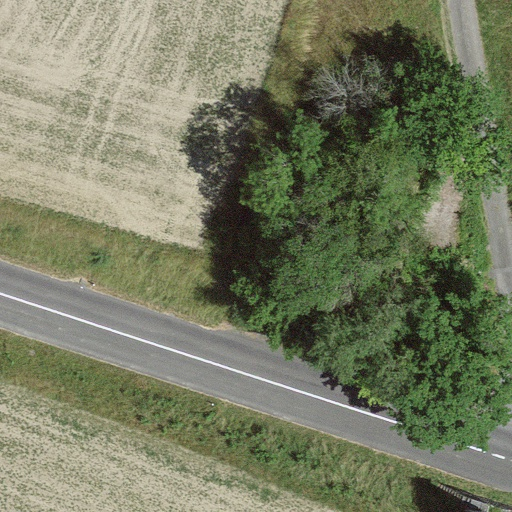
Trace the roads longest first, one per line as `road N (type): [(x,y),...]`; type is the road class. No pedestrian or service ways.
road 1 (tertiary): [(0,294),(511,460)]
road 2 (track): [(460,0),(511,371)]
road 3 (track): [(405,345),(429,259),(492,231)]
